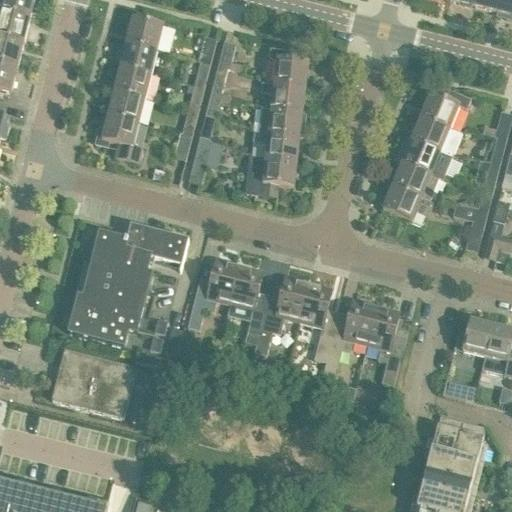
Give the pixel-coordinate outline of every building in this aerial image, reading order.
[(0,9),(0,14),(30,23),(35,0),(0,0),(2,1),(0,9)] [(451,0),(450,3),(474,9),(475,0),(451,0)] [(475,0),(474,9),(497,15),(501,0),(475,0)] [(511,0),(501,0),(497,15),(507,17),(506,21),(511,22),(511,0)] [(0,14),(0,40),(24,47),(30,23),(0,14)] [(135,23),(129,48),(160,55),(160,54),(168,56),(173,32),(165,30),(135,23)] [(0,40),(0,66),(18,71),(24,47),(0,40)] [(201,66),(203,66),(212,69),(219,44),(207,42),(201,66)] [(245,68),(231,66),(235,48),(224,46),(218,70),(227,72),(229,73),(244,78),(245,68)] [(129,48),(123,71),(154,79),(160,55),(129,48)] [(269,62),(278,64),(276,88),(308,91),(310,67),(292,65),(294,54),(270,52),(269,62)] [(0,92),(11,95),(18,71),(0,66),(0,92)] [(203,66),(197,90),(206,92),(212,69),(203,66)] [(218,70),(212,93),(221,96),(227,72),(218,70)] [(123,71),(117,95),(148,103),(154,79),(123,71)] [(275,98),(273,112),(273,113),(305,116),(308,91),(276,88),(262,86),(261,96),(275,98)] [(197,90),(191,114),(200,117),(206,92),(197,90)] [(212,93),(205,118),(215,120),(221,96),(212,93)] [(450,132),(459,110),(467,113),(471,102),(449,93),(444,105),(429,99),(420,121),(449,133),(450,132)] [(117,95),(111,119),(142,127),(148,103),(117,95)] [(302,141),(305,116),(273,113),(273,112),(261,111),(260,121),(258,135),(302,141)] [(191,114),(185,138),(194,140),(200,117),(191,114)] [(0,141),(6,143),(9,129),(3,128),(6,118),(0,116),(0,141)] [(505,143),(511,120),(500,117),(496,132),(485,130),(483,138),(494,140),(496,140),(505,143)] [(205,118),(200,141),(209,144),(211,136),(215,120),(205,118)] [(143,152),(137,150),(142,127),(111,119),(107,135),(101,134),(97,149),(109,153),(111,145),(119,147),(115,161),(139,166),(143,152)] [(462,137),(450,132),(449,133),(420,121),(411,144),(440,157),(440,156),(452,161),(462,137)] [(269,147),(267,162),(299,166),(302,141),(258,135),(258,136),(254,135),(253,146),(269,147)] [(177,162),(188,165),(194,140),(185,138),(183,137),(177,162)] [(496,140),(490,165),(499,167),(505,143),(496,140)] [(200,141),(193,166),(205,169),(216,172),(219,161),(223,148),(213,145),(209,144),(200,141)] [(411,144),(401,167),(431,179),(439,182),(443,184),(447,174),(435,169),(440,157),(411,144)] [(276,201),(278,188),(296,190),(299,166),(267,162),(250,160),(246,197),(276,201)] [(490,165),(484,189),(493,191),(499,167),(490,165)] [(401,167),(392,190),(421,202),(430,205),(439,182),(431,179),(401,167)] [(511,167),(507,167),(505,176),(501,191),(511,194),(511,167)] [(484,189),(478,212),(478,213),(487,215),(493,191),(484,189)] [(424,219),(416,215),(421,202),(392,190),(382,214),(411,226),(412,224),(421,228),(424,219)] [(498,204),(496,213),(508,216),(510,207),(498,204)] [(446,219),(449,209),(439,207),(437,217),(446,219)] [(478,212),(456,208),(452,220),(473,225),(470,237),(481,240),(487,215),(478,213),(478,212)] [(493,223),(493,225),(505,228),(505,226),(508,216),(496,213),(493,223)] [(143,310),(155,263),(182,270),(189,243),(142,232),(130,229),(127,242),(124,242),(123,244),(101,239),(83,312),(77,310),(76,314),(74,314),(70,330),(72,331),(71,336),(75,336),(74,339),(90,343),(91,341),(124,349),(130,327),(138,329),(143,310)] [(490,237),(484,260),(506,265),(509,253),(510,253),(511,245),(511,242),(502,240),(490,237)] [(455,253),(460,247),(453,241),(448,248),(455,253)] [(218,304),(230,307),(239,269),(218,263),(207,309),(196,306),(189,331),(200,334),(205,313),(215,316),(218,304)] [(264,275),(239,269),(230,307),(254,313),(264,275)] [(257,348),(255,356),(267,359),(272,337),(280,339),(285,321),(300,324),(309,286),(286,280),(276,318),(265,316),(257,348)] [(332,292),(309,286),(300,324),(323,330),(332,292)] [(352,345),(366,349),(376,309),(355,303),(344,343),(333,340),(326,366),(324,374),(336,377),(341,354),(349,356),(352,345)] [(393,389),(400,364),(388,361),(400,315),(376,309),(366,349),(379,352),(377,363),(386,365),(381,386),(393,389)] [(164,337),(167,325),(157,322),(154,335),(164,337)] [(461,354),(484,360),(492,328),(469,323),(461,354)] [(511,344),(511,333),(492,328),(484,360),(485,360),(482,373),(504,378),(504,379),(511,380),(511,347),(511,344)] [(175,359),(182,334),(172,332),(165,357),(175,359)] [(314,363),(326,366),(333,340),(321,337),(314,363)] [(160,355),(163,342),(152,340),(150,353),(160,355)] [(172,374),(175,364),(137,354),(134,364),(172,374)] [(64,360),(53,402),(89,412),(91,405),(113,410),(111,417),(148,426),(158,384),(130,377),(127,387),(90,378),(93,367),(64,360)] [(148,371),(114,363),(111,372),(130,377),(146,381),(148,371)] [(352,404),(356,392),(346,389),(343,402),(352,404)] [(352,404),(387,413),(389,405),(378,402),(379,397),(356,391),(356,392),(352,404)] [(467,391),(464,406),(473,408),(476,394),(467,391)] [(485,430),(440,419),(438,429),(437,429),(424,483),(424,484),(416,511),(464,511),(469,495),(483,440),(485,430)] [(0,511),(107,511),(108,510),(109,505),(108,505),(0,478),(0,511)]
